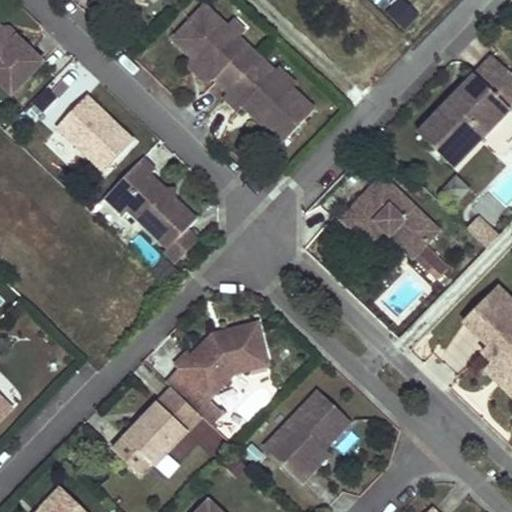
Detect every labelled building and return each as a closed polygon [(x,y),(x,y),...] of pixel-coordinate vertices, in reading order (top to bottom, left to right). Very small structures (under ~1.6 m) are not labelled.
[(148,0),(115,0),(132,17),(148,0)] [(204,7),(172,41),(190,59),(213,80),(228,96),(223,101),(236,114),(241,108),(246,104),(260,117),(255,122),(280,146),(313,112),(291,90),(288,93),(272,78),(274,75),(238,40),(226,28),(204,7)] [(232,21),(226,28),(238,40),(244,33),(232,21)] [(0,86),(11,97),(43,64),(16,39),(13,42),(1,31),(0,29),(0,86)] [(7,30),(1,31),(13,42),(16,39),(7,30)] [(511,75),(492,56),(418,134),(455,169),(511,108),(511,75)] [(213,80),(190,59),(188,69),(202,83),(213,80)] [(274,75),(272,78),(288,93),(291,90),(295,86),(279,70),(274,75)] [(246,104),(241,108),(255,122),(260,117),(246,104)] [(151,177),(155,173),(143,161),(122,183),(105,200),(120,214),(124,218),(129,213),(169,251),(188,232),(197,222),(175,200),(173,198),(169,203),(164,199),(168,194),(166,192),(151,177)] [(440,231),(384,177),(342,219),(369,246),(385,230),(388,227),(393,232),(390,235),(414,258),(440,231)] [(175,191),(166,192),(168,194),(164,199),(169,203),(173,198),(175,200),(175,191)] [(466,227),(486,247),(499,234),(478,214),(466,227)] [(393,232),(388,227),(385,230),(390,235),(393,232)] [(198,241),(188,232),(169,251),(165,256),(175,266),(198,241)] [(129,246),(150,266),(161,255),(140,235),(129,246)] [(511,299),(498,287),(464,323),(490,347),(484,353),(493,362),(511,379),(511,299)] [(211,398),(236,373),(249,370),(247,358),(267,354),(259,323),(252,332),(221,339),(214,334),(192,357),(188,353),(176,365),(189,377),(211,398)] [(259,323),(214,334),(221,339),(252,332),(259,323)] [(267,354),(247,358),(249,370),(269,365),(267,354)] [(511,379),(493,362),(487,370),(511,393),(511,379)] [(211,398),(189,377),(175,391),(197,412),(211,398)] [(197,412),(175,391),(173,389),(146,417),(149,421),(144,425),(141,422),(114,451),(140,475),(152,463),(155,467),(202,418),(197,412)] [(320,392),(265,449),(302,484),(313,472),(309,468),(326,449),(352,422),(320,392)] [(0,421),(12,409),(0,397),(0,421)] [(331,454),(326,449),(309,468),(313,472),(331,454)] [(83,511),(60,490),(39,511),(83,511)] [(220,511),(210,502),(200,511),(220,511)]
